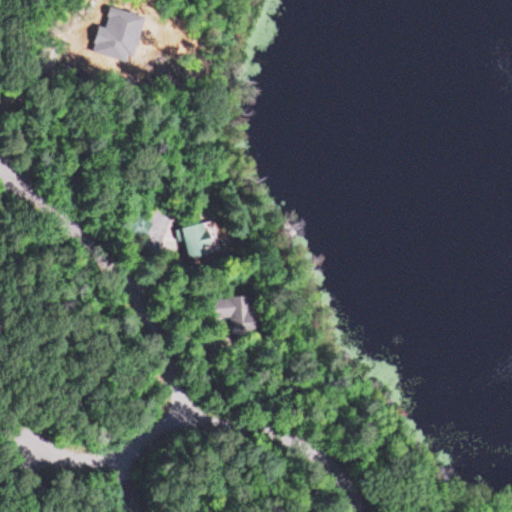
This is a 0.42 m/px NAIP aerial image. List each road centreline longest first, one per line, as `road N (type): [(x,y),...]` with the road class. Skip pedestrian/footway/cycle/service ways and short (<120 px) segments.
road 1 (residential): [(2,165),(135,294),(187,413),(288,439),(325,462),(358,511)]
road 2 (residential): [(187,413),(103,460),(27,451)]
